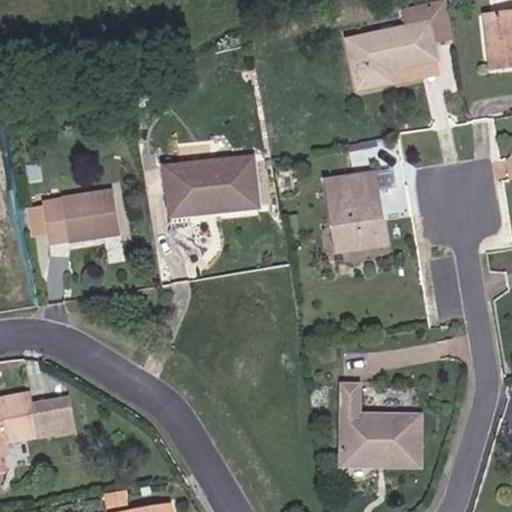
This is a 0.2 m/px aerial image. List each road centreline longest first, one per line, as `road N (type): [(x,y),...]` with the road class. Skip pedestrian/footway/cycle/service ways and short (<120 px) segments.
road 1 (residential): [(455,511),(499,379),(461,195)]
road 2 (residential): [(245,511),(190,418),(130,370),(59,331),(0,340)]
